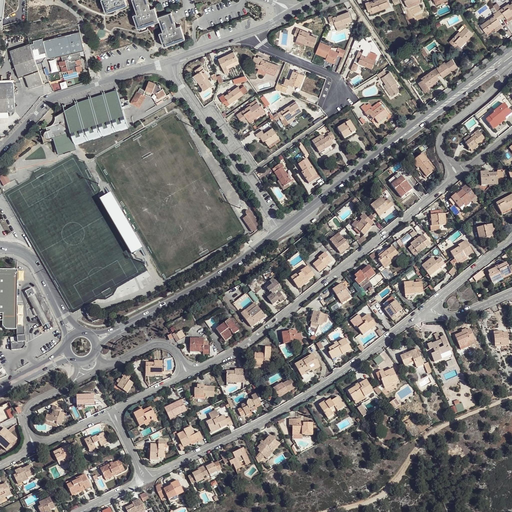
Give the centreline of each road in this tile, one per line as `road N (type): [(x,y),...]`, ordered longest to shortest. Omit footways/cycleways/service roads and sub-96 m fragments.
road 1 (residential): [(455,177),(241,347),(191,372)]
road 2 (residential): [(148,478),(322,386),(422,311)]
road 3 (track): [(511,395),(438,427),(384,493),(326,511)]
road 4 (residential): [(280,230),(166,61)]
road 5 (residential): [(166,61),(52,97),(2,149)]
road 6 (secondary): [(280,230),(221,274),(121,327)]
road 7 (secondary): [(399,138),(280,230)]
road 8 (residential): [(251,32),(272,51),(336,78),(351,98),(334,109)]
road 9 (secondary): [(503,54),(399,138)]
road 10 (secondary): [(399,138),(500,67)]
